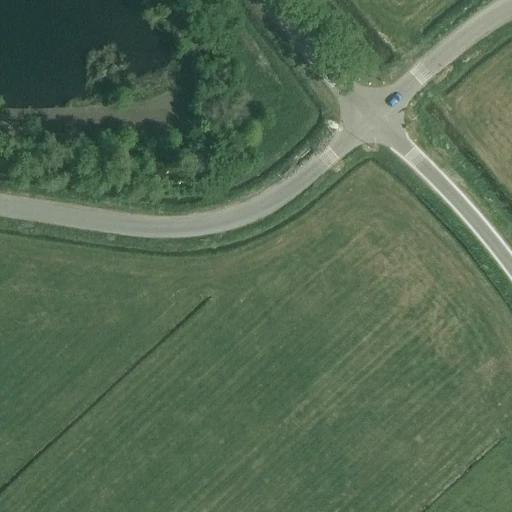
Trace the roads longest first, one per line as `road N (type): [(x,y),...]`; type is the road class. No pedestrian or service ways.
road 1 (tertiary): [(0,206),(198,231),(278,198),(366,116)]
road 2 (tertiary): [(511,270),(366,116)]
road 3 (tertiary): [(366,116),(511,5)]
road 4 (tertiary): [(366,116),(275,0)]
